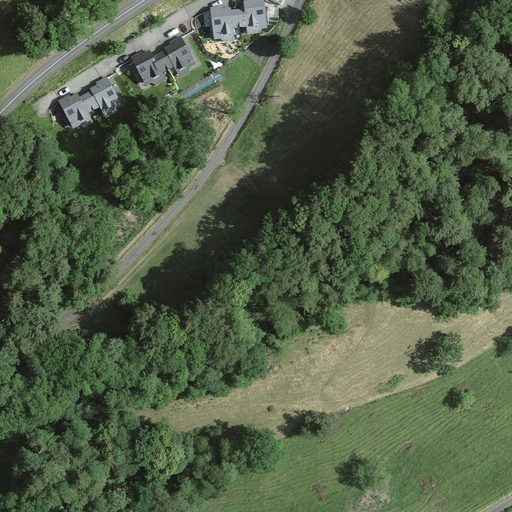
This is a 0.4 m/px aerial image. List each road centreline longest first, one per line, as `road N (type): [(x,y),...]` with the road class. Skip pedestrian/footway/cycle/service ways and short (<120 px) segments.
road 1 (residential): [(0,402),(28,349),(81,307),(199,183),(302,0)]
road 2 (primary): [(145,0),(70,51),(0,114)]
